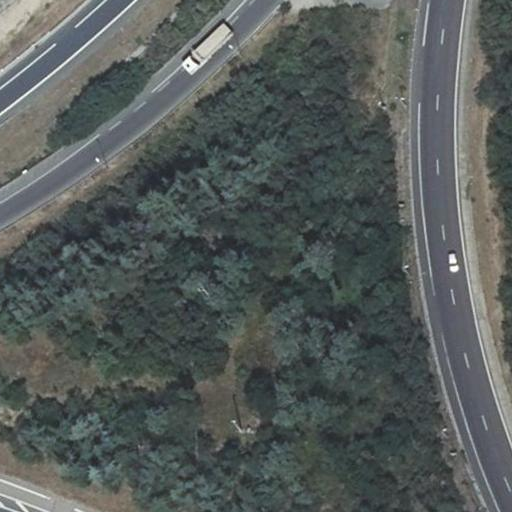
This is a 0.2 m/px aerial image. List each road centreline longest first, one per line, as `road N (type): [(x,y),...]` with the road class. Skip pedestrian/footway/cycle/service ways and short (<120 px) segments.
road 1 (motorway): [(446,0),(436,101),(442,232),(465,359),(511,496)]
road 2 (motorway): [(263,0),(144,114),(0,216)]
road 3 (motorway): [(118,0),(0,101)]
